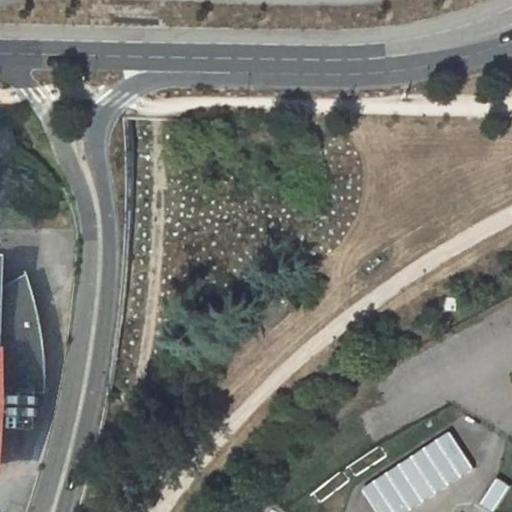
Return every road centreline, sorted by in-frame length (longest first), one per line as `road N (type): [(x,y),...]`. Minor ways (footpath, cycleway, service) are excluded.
road 1 (primary): [(64,511),(95,405),(110,305),(112,220),(101,123),(118,98),(182,47)]
road 2 (primary): [(0,63),(35,96),(60,143),(83,198),(90,245),(67,409),(37,511)]
road 3 (primary): [(182,47),(427,48),(511,23)]
road 4 (primary): [(0,45),(182,47)]
